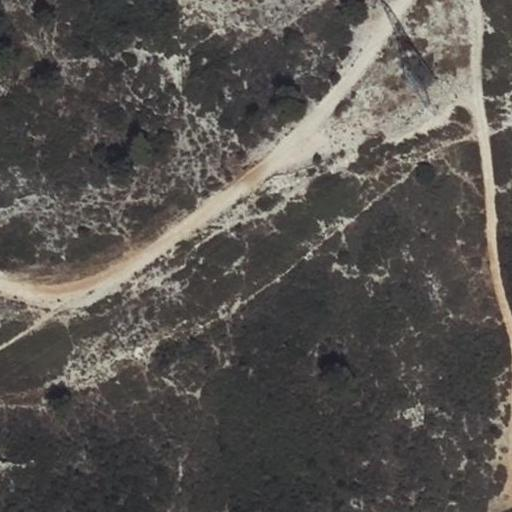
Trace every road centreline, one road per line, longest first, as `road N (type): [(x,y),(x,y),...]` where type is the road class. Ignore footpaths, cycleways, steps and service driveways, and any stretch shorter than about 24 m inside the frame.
road 1 (track): [(0,282),(98,296),(135,280),(252,177),(396,0)]
road 2 (track): [(472,0),(490,247),(511,325)]
